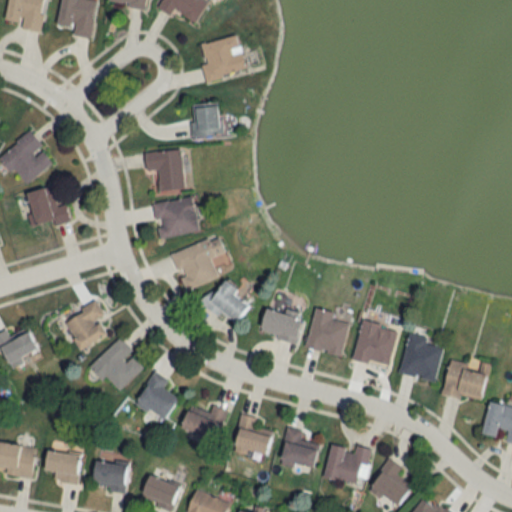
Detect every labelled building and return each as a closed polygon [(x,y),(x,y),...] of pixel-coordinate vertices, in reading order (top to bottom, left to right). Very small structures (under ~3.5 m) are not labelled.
[(21,29),(40,32),(43,0),(7,0),(5,22),(22,24),(21,29)] [(71,35),(90,37),(94,0),(59,0),(56,24),(72,26),(71,35)] [(205,81),(244,72),(236,35),(199,43),(204,63),(201,64),(205,81)] [(221,136),(219,103),(189,104),(191,138),(221,136)] [(52,163),(30,132),(0,152),(0,154),(21,185),(52,163)] [(147,152),(150,191),(183,189),(180,149),(147,152)] [(64,204),(56,206),(51,186),(25,193),(35,229),(69,219),(64,204)] [(191,196),(152,204),(159,238),(198,230),(191,196)] [(171,253),(185,289),(218,275),(210,256),(222,251),(215,235),(171,253)] [(231,325),(251,303),(223,277),(203,300),(231,325)] [(97,318),(103,314),(95,300),(63,318),(80,349),(106,334),(97,318)] [(297,316),(266,306),(258,331),(290,340),(297,316)] [(331,319),(333,311),(314,307),(305,347),(341,355),(349,323),(331,319)] [(363,319),(352,357),(387,366),(397,328),(363,319)] [(0,331),(0,349),(10,366),(38,348),(27,330),(11,339),(4,328),(0,331)] [(443,343),(408,334),(398,371),(433,381),(443,343)] [(90,365),(117,392),(144,365),(131,352),(132,350),(119,337),(90,365)] [(448,361),(442,393),(480,401),(487,369),(448,361)] [(136,404),(165,418),(174,400),(160,394),(167,379),(152,371),(136,404)] [(511,442),(511,406),(490,400),(481,433),(496,437),(498,427),(507,430),(504,440),(511,442)] [(224,409),(210,404),(207,415),(187,408),(180,428),(214,439),(224,409)] [(265,460),(270,434),(253,430),(256,416),(241,413),(232,453),(265,460)] [(303,430),(287,426),(280,459),(313,466),(317,447),(300,443),(303,430)] [(36,447),(0,440),(0,472),(31,478),(36,447)] [(323,477),(362,485),(370,448),(353,445),(353,448),(330,443),(323,477)] [(81,454),(46,450),(43,477),(78,481),(81,454)] [(398,474),(402,466),(387,457),(369,487),(399,505),(412,483),(398,474)] [(128,464),(96,459),(92,484),(124,490),(128,464)] [(169,508),(179,486),(149,473),(139,495),(169,508)] [(185,511),(224,511),(229,500),(193,489),(185,511)] [(452,511),(443,505),(439,510),(423,497),(410,511),(452,511)]
